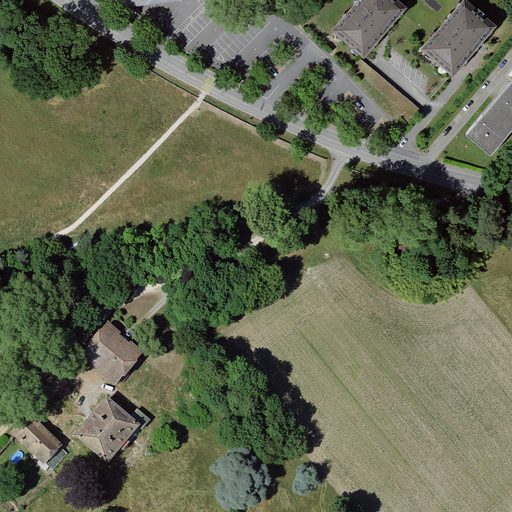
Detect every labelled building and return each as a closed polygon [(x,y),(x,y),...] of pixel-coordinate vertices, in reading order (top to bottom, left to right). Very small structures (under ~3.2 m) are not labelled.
[(408,13),(393,0),(367,0),(337,34),(366,60),(408,13)] [(495,26),(465,0),(422,49),(452,75),(495,26)] [(511,131),(511,78),(467,131),(493,153),(511,131)] [(14,293),(7,300),(23,314),(29,307),(14,293)] [(110,326),(82,358),(117,389),(145,357),(110,326)] [(140,435),(106,403),(73,438),(107,470),(140,435)] [(11,437),(43,467),(62,447),(30,416),(11,437)]
